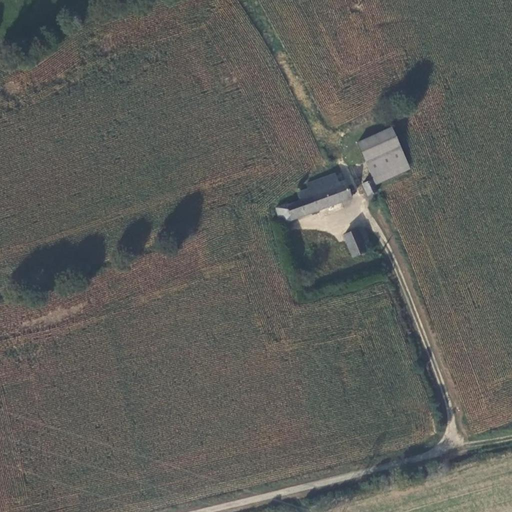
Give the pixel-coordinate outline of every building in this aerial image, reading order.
[(393,129),(358,144),(374,181),(408,166),(393,129)] [(290,221),(353,198),(347,183),(343,184),(340,174),(307,187),(309,192),(299,195),(302,203),(286,208),(290,221)] [(372,181),(364,184),(362,184),(368,196),(377,193),(372,181)] [(281,224),(290,221),(286,208),(285,206),(276,210),(281,224)] [(362,229),(366,244),(378,241),(371,226),(362,229)] [(347,233),(354,257),(368,252),(366,244),(362,229),(347,233)]
